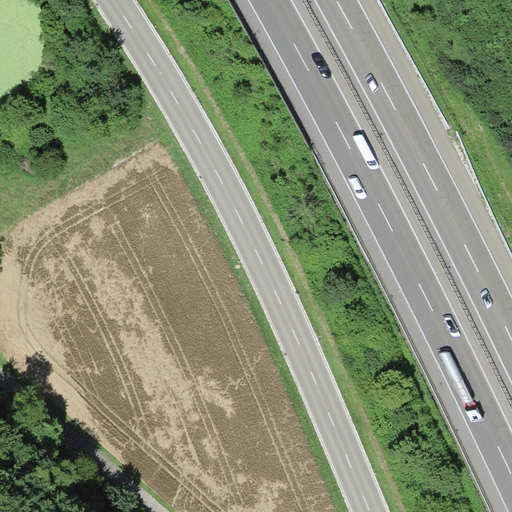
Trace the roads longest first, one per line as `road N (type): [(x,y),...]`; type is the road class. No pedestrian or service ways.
road 1 (tertiary): [(369,511),(265,265),(114,0)]
road 2 (motorway): [(269,0),(511,476)]
road 3 (motorway): [(511,338),(335,0)]
